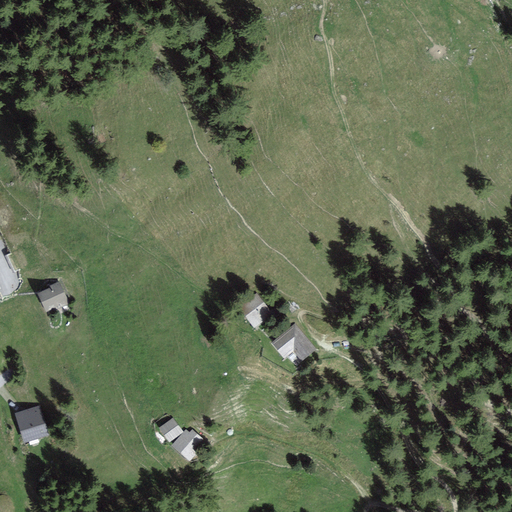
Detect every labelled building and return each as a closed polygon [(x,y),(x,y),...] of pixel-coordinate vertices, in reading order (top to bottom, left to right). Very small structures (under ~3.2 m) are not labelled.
[(60,286),(40,295),(48,314),(69,305),(60,286)] [(257,293),(242,305),(260,329),(276,317),(257,293)] [(293,331),(288,335),(311,361),(324,350),(308,333),(301,339),(293,331)] [(286,337),(277,344),(289,358),(298,351),(286,337)] [(40,406),(16,414),(25,444),(50,436),(40,406)] [(180,420),(168,430),(178,442),(190,432),(180,420)] [(194,430),(182,448),(202,461),(214,444),(194,430)]
